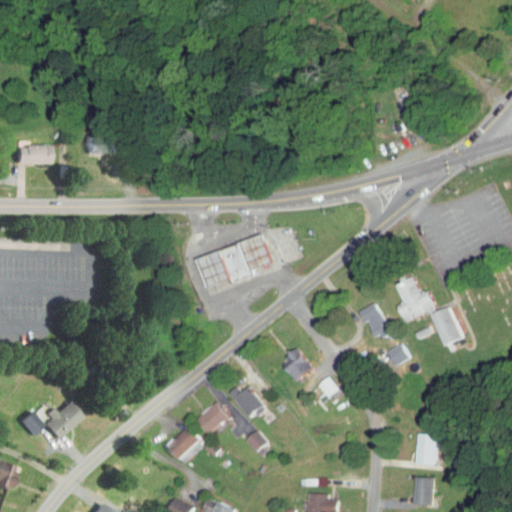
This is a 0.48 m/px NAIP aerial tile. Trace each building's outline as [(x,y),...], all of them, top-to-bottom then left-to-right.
[(78,130),(79,147),(105,146),(104,130),(78,130)] [(44,138),(10,139),(10,157),(44,156),(44,138)] [(269,261),(260,230),(192,251),(202,281),(269,261)] [(423,306),(436,342),(457,334),(445,301),(429,306),(422,286),(413,289),(408,275),(390,281),(396,298),(391,300),(397,316),(423,306)] [(351,305),(367,335),(382,327),(366,297),(351,305)] [(401,352),(393,337),(379,345),(387,360),(401,352)] [(276,351),(284,374),(303,367),(294,344),(276,351)] [(320,392),(332,386),(323,371),(311,378),(320,392)] [(221,387),(241,412),(256,401),(240,381),(234,387),(229,381),(221,387)] [(76,410),(61,393),(40,410),(42,412),(36,417),(50,433),(76,410)] [(203,428),(222,410),(209,396),(189,413),(203,428)] [(12,414),(25,429),(37,419),(24,404),(12,414)] [(158,440),(171,454),(193,433),(179,419),(158,440)] [(260,438),(247,424),(236,434),(249,448),(260,438)] [(429,459),(430,428),(409,428),(408,458),(429,459)] [(0,464),(0,459),(1,458),(0,458),(0,483),(4,485),(11,469),(0,464)] [(425,499),(425,472),(406,471),(405,499),(425,499)] [(318,488),(299,487),(298,511),(320,511),(321,508),(328,508),(329,494),(318,494),(318,488)] [(210,498),(199,493),(195,504),(206,508),(210,498)] [(80,511),(114,511),(92,496),(80,511)] [(206,511),(227,511),(231,504),(213,496),(206,511)]
